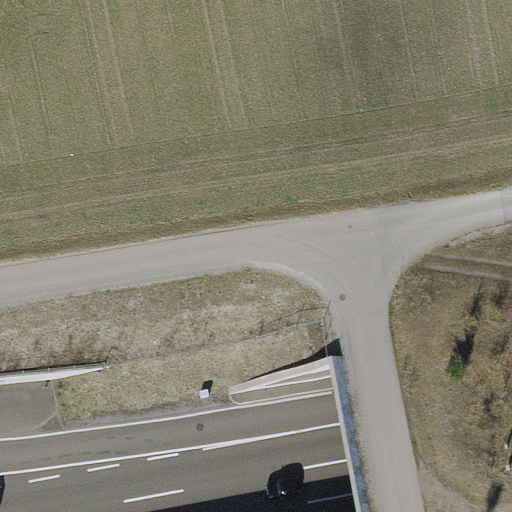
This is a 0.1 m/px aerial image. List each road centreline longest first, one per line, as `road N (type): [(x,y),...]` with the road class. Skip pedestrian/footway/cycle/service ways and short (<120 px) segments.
road 1 (track): [(404,511),(350,228),(0,286)]
road 2 (motorway): [(511,436),(162,511)]
road 3 (track): [(350,228),(511,201)]
